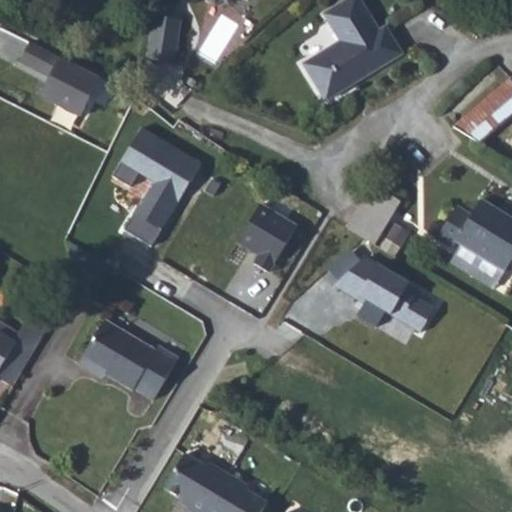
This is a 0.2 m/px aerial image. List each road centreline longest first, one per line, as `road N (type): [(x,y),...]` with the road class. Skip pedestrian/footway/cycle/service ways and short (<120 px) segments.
road 1 (residential): [(163,279),(226,324),(114,511)]
road 2 (residential): [(511,46),(422,95),(348,153),(328,188)]
road 3 (unknown): [(0,394),(80,235)]
